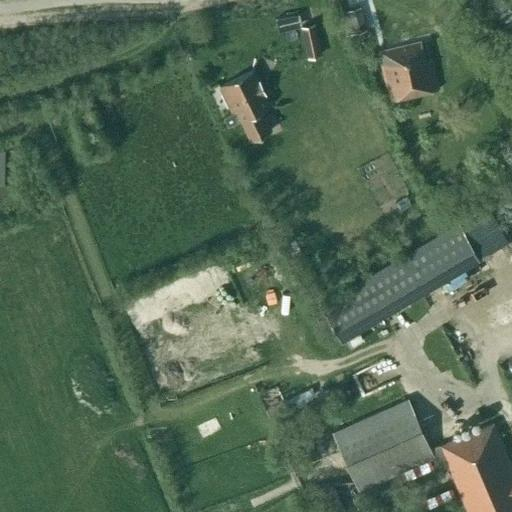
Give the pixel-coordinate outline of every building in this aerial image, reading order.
[(344,10),(350,31),(366,27),(360,5),(344,10)] [(299,9),(276,16),(280,27),(302,21),(299,9)] [(314,22),(300,25),(307,57),(321,54),(314,22)] [(390,97),(438,87),(431,56),(425,58),(421,39),(378,49),(386,83),(387,83),(390,97)] [(240,118),(250,138),(271,128),(261,108),(270,103),(253,68),(219,84),(231,111),(223,115),(227,124),(240,118)] [(342,339),(479,254),(457,219),(436,232),(320,304),(342,339)] [(511,511),(511,469),(491,421),(428,448),(406,397),(332,429),(355,480),(358,487),(432,456),(437,467),(447,463),(469,511),(511,511)]
